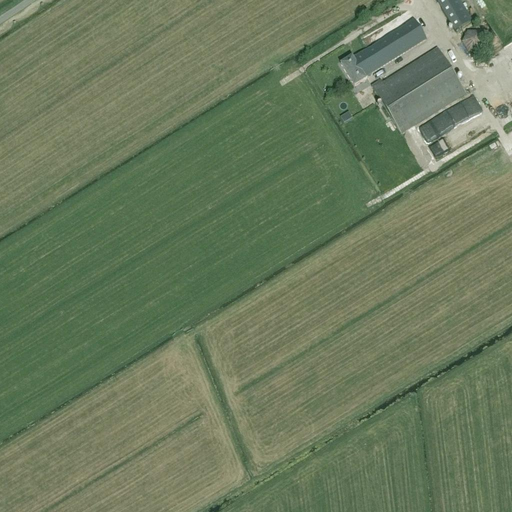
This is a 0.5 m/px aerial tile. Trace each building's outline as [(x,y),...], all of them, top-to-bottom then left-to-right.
[(458,0),(435,0),(454,32),(478,18),(469,2),(462,7),(458,0)] [(414,21),(353,59),(352,57),(340,65),(354,87),(366,80),(365,78),(426,40),(414,21)] [(464,36),(471,47),(487,37),(480,26),(464,36)] [(437,49),(372,90),(401,135),(465,94),(437,49)] [(508,98),(504,89),(495,92),(499,102),(508,98)] [(479,92),(437,117),(443,128),(485,104),(479,92)] [(343,113),(347,119),(355,114),(352,108),(343,113)] [(451,144),(452,145),(495,124),(488,110),(443,131),(444,133),(427,141),(433,153),(451,144)] [(435,120),(421,128),(426,138),(441,129),(435,120)]
